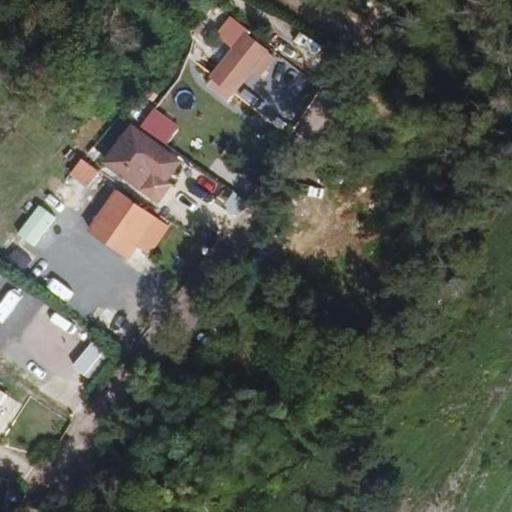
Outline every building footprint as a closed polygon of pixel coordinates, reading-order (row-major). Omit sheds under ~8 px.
[(235,100),(269,51),(246,34),(212,82),(235,100)] [(148,196),(171,156),(135,133),(110,170),(148,196)] [(83,160),(70,176),(89,190),(101,174),(83,160)] [(169,231),(119,196),(90,238),(128,264),(136,253),(150,262),(169,231)] [(53,206),(17,255),(34,268),(70,219),(53,206)] [(21,292),(12,287),(0,310),(0,315),(7,319),(15,303),(21,292)] [(43,303),(21,292),(15,303),(37,315),(40,310),(43,303)] [(135,327),(106,308),(96,323),(125,342),(135,327)] [(69,325),(40,310),(37,315),(24,340),(53,355),(69,325)] [(44,361),(15,346),(1,372),(30,387),(44,361)] [(70,419),(30,396),(2,444),(45,456),(70,419)] [(0,442),(20,405),(5,398),(0,407),(0,442)]
